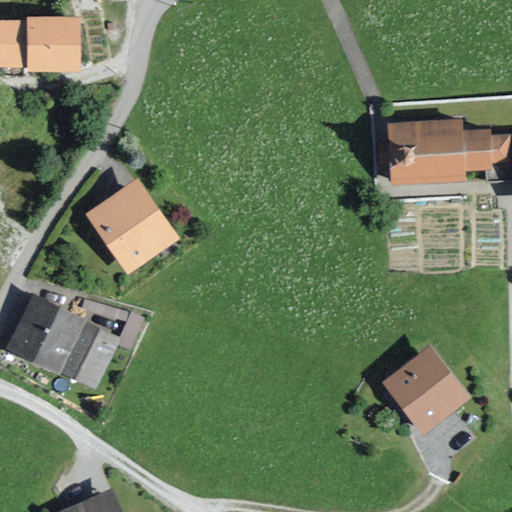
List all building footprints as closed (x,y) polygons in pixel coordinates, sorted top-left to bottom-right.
[(27,66),(27,72),(81,71),(81,18),(27,18),(28,22),(27,66)] [(0,65),(27,66),(28,22),(0,21),(0,65)] [(460,117),(384,121),(388,189),(470,185),(469,171),(492,170),(492,163),(508,162),(507,135),(488,136),(487,126),(460,127),(460,117)] [(130,177),(81,213),(125,272),(174,236),(130,177)] [(84,316),(30,292),(3,351),(56,375),(59,369),(80,321),(84,316)] [(94,302),(91,313),(123,321),(120,334),(136,338),(142,313),(94,302)] [(93,384),(114,335),(80,321),(59,369),(93,384)] [(471,391),(427,341),(380,382),(423,432),(471,391)] [(118,511),(109,489),(55,511),(54,511),(118,511)]
